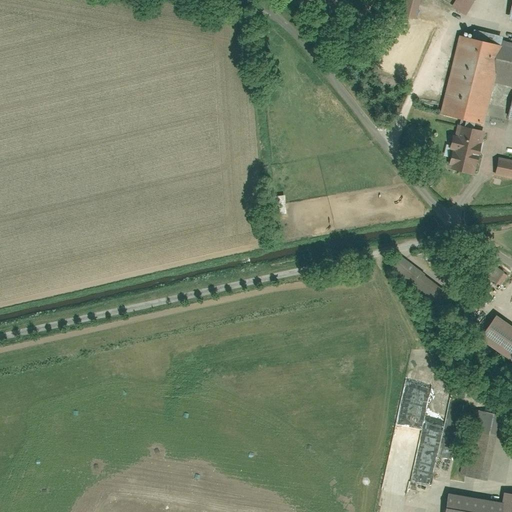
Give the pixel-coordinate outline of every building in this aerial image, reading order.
[(417,0),(397,0),(394,12),(412,17),(417,0)] [(452,0),(450,3),(462,12),(471,0),(452,0)] [(501,36),(471,29),(469,38),(498,45),(499,40),(501,36)] [(469,38),(457,35),(439,113),(480,123),(490,81),(498,45),(469,38)] [(490,81),(511,86),(511,43),(499,40),(498,45),(490,81)] [(471,174),(481,131),(455,125),(452,138),(447,137),(444,147),(449,149),(448,154),(444,153),(442,163),(446,164),(445,168),(471,174)] [(511,160),(498,157),(495,174),(511,177),(511,160)] [(402,254),(392,266),(435,301),(445,289),(402,254)] [(511,362),(511,327),(493,314),(476,338),(511,363),(511,362)] [(410,383),(404,408),(428,413),(425,423),(437,426),(439,420),(443,421),(450,391),(410,383)] [(498,413),(477,409),(462,482),(484,486),(498,413)] [(511,511),(511,468),(507,467),(501,503),(499,511),(511,511)] [(499,511),(501,503),(445,494),(441,511),(499,511)]
